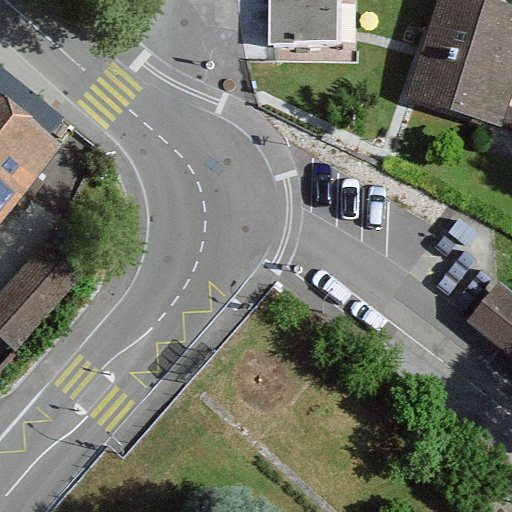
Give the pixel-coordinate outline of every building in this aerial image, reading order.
[(351,59),(350,0),(269,0),(270,60),(351,59)] [(511,112),(511,14),(473,0),(438,0),(400,105),(501,142),(511,112)] [(0,235),(69,153),(0,96),(0,235)] [(89,277),(48,242),(0,298),(0,329),(27,351),(89,277)] [(511,289),(500,279),(468,317),(511,353),(511,289)]
